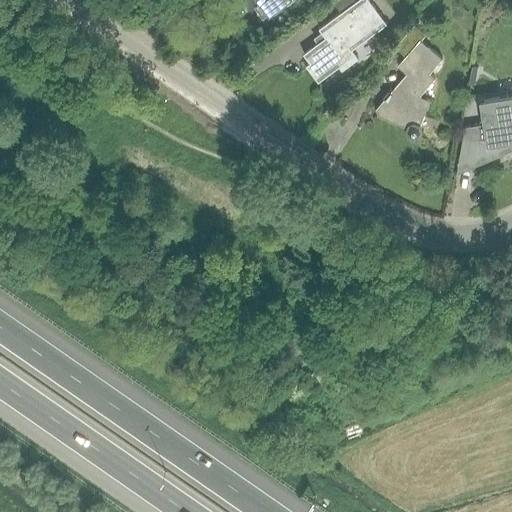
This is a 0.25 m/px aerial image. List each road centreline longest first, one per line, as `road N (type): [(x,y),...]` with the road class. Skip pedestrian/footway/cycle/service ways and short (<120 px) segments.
road 1 (tertiary): [(511,235),(441,242),(379,218),(61,0)]
road 2 (motorway): [(257,511),(0,331)]
road 3 (motorway): [(0,385),(180,511)]
